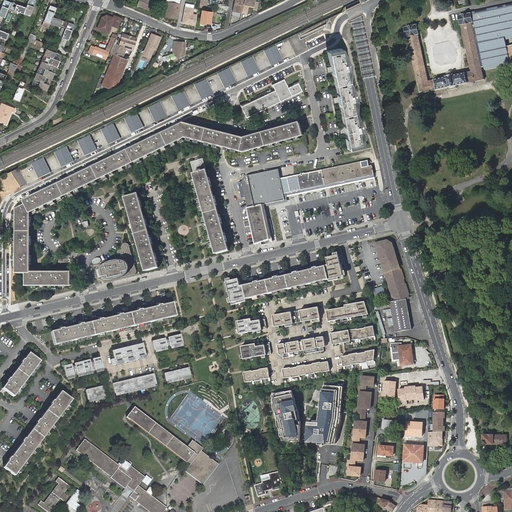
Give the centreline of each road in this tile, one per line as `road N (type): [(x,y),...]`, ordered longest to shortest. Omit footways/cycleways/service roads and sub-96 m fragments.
road 1 (residential): [(9,316),(6,216),(13,197),(232,91)]
road 2 (secondary): [(459,454),(456,394),(400,224)]
road 3 (secondary): [(400,224),(352,0)]
road 4 (unclassified): [(370,8),(405,206),(400,224)]
road 5 (residential): [(295,0),(209,38),(98,1)]
road 6 (residential): [(303,57),(321,152),(225,175)]
road 7 (residential): [(98,1),(54,109),(0,141)]
road 8 (residential): [(320,297),(331,353),(277,364),(268,308)]
road 9 (residential): [(87,258),(112,237),(97,210),(46,230),(52,249),(76,256)]
road 10 (residential): [(407,504),(335,484),(256,511)]
